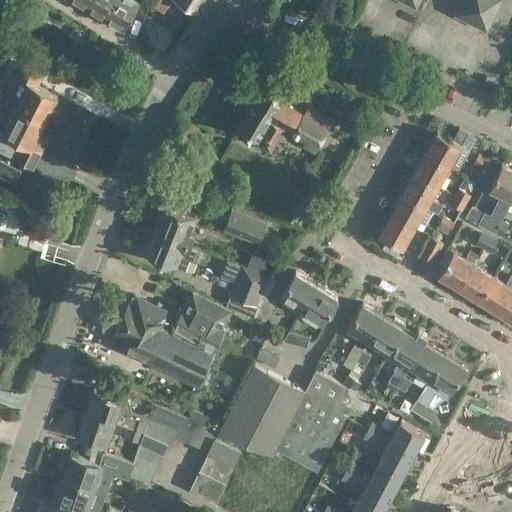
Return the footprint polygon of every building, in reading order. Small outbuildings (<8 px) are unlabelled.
[(89,0),(86,7),(104,17),(114,0),(89,0)] [(123,28),(139,0),(114,0),(104,17),(123,28)] [(151,0),(150,3),(164,12),(171,1),(169,0),(151,0)] [(174,0),(194,12),(201,0),(174,0)] [(485,28),(499,0),(459,0),(461,1),(455,13),(485,28)] [(43,122),(57,95),(37,85),(43,73),(23,63),(10,90),(20,95),(14,107),(43,122)] [(272,151),(285,127),(296,108),(282,100),(286,93),(265,81),(240,126),(259,137),(260,144),(272,151)] [(332,119),(308,105),(304,113),(296,108),(285,127),(306,139),(303,144),(314,150),(332,119)] [(0,148),(34,165),(48,137),(38,132),(43,122),(14,107),(0,133),(0,148)] [(459,127),(453,139),(461,144),(468,132),(459,127)] [(459,170),(470,149),(461,144),(453,139),(439,131),(427,152),(450,165),(459,170)] [(438,185),(450,165),(427,152),(415,172),(438,185)] [(485,170),(490,161),(479,155),(474,163),(485,170)] [(0,173),(7,177),(10,170),(13,164),(0,157),(0,173)] [(511,197),(511,166),(503,162),(491,187),(511,197)] [(439,212),(443,204),(431,197),(438,185),(415,172),(404,192),(426,205),(439,212)] [(467,201),(472,194),(458,186),(454,194),(467,201)] [(415,225),(426,205),(404,192),(392,213),(415,225)] [(463,209),(467,201),(454,194),(449,202),(463,209)] [(306,208),(294,201),(286,215),(298,221),(306,208)] [(197,216),(164,203),(162,208),(160,207),(155,220),(157,221),(154,228),(192,243),(197,233),(191,230),(197,216)] [(266,219),(233,206),(225,226),(260,240),(267,221),(278,226),(283,215),(270,210),(266,219)] [(466,217),(478,223),(483,211),(472,206),(466,217)] [(397,257),(403,246),(415,225),(392,213),(380,233),(392,240),(386,251),(397,257)] [(496,232),(502,219),(494,215),(488,228),(496,232)] [(450,231),(455,222),(445,216),(439,225),(450,231)] [(503,235),(509,223),(502,219),(496,232),(503,235)] [(192,243),(154,228),(152,235),(149,234),(144,247),(146,248),(144,253),(177,266),(185,269),(189,258),(195,261),(201,248),(192,244),(192,243)] [(484,248),(490,236),(482,232),(476,244),(484,248)] [(432,263),(444,242),(432,234),(419,256),(432,263)] [(492,252),(498,239),(490,236),(484,248),(492,252)] [(450,249),(441,264),(446,267),(455,252),(450,249)] [(468,259),(456,251),(455,252),(446,267),(441,275),(461,287),(476,264),(480,257),(472,252),(468,259)] [(232,293),(227,306),(229,307),(254,316),(261,304),(266,296),(277,278),(269,274),(243,264),(237,281),(232,293)] [(481,300),(496,276),(476,264),(461,287),(481,300)] [(300,312),(303,307),(317,284),(297,271),(282,294),(293,301),(290,306),(300,312)] [(507,283),(496,276),(481,300),(501,312),(511,293),(511,276),(507,283)] [(324,320),(338,296),(317,284),(303,307),(324,320)] [(133,295),(112,341),(200,382),(226,328),(222,327),(228,315),(225,313),(229,307),(227,306),(196,291),(193,296),(190,294),(179,317),(133,295)] [(511,318),(511,293),(501,312),(511,318)] [(261,304),(254,316),(264,323),(277,302),(266,296),(261,304)] [(370,339),(384,315),(363,302),(349,326),(370,339)] [(390,351),(405,328),(384,315),(370,339),(390,351)] [(265,343),(272,330),(260,324),(253,337),(265,343)] [(396,387),(425,340),(405,328),(390,351),(386,358),(396,365),(393,370),(395,371),(388,382),(396,387)] [(308,346),(310,335),(289,330),(284,339),(308,346)] [(431,376),(445,353),(425,340),(396,387),(404,392),(411,381),(412,381),(420,370),(431,376)] [(356,361),(363,350),(354,345),(348,356),(356,361)] [(364,366),(371,355),(363,350),(356,361),(364,366)] [(445,353),(431,376),(427,383),(434,388),(447,397),(466,366),(445,353)] [(307,389),(255,363),(220,430),(280,456),(282,453),(318,469),(357,392),(316,371),(307,389)] [(356,390),(361,381),(348,374),(343,382),(356,390)] [(434,388),(427,383),(412,408),(431,420),(438,410),(426,403),(434,388)] [(144,430),(148,418),(118,408),(122,396),(95,387),(87,410),(114,419),(129,425),(144,430)] [(181,430),(187,416),(154,402),(149,417),(181,430)] [(192,409),(189,417),(199,421),(202,413),(192,409)] [(106,443),(114,419),(87,410),(79,434),(106,443)] [(189,441),(199,421),(189,417),(187,416),(181,430),(178,436),(189,441)] [(169,442),(178,436),(181,430),(149,417),(148,418),(144,430),(169,442)] [(379,435),(384,427),(372,420),(368,429),(379,435)] [(413,453),(425,432),(401,420),(390,441),(413,453)] [(199,446),(209,425),(199,421),(189,441),(199,446)] [(141,440),(144,430),(129,425),(125,435),(141,440)] [(209,451),(216,437),(220,430),(209,425),(199,446),(209,451)] [(375,444),(379,435),(368,429),(363,437),(375,444)] [(164,453),(169,442),(144,430),(141,440),(141,441),(164,453)] [(234,464),(241,450),(216,437),(209,451),(234,464)] [(159,463),(164,453),(141,441),(137,452),(159,463)] [(402,474),(413,453),(390,441),(379,462),(402,474)] [(133,463),(134,461),(106,451),(102,463),(72,452),(65,475),(94,485),(98,473),(110,477),(116,472),(129,476),(130,474),(133,463)] [(154,473),(159,463),(137,452),(134,461),(133,463),(154,473)] [(391,495),(402,474),(379,462),(368,482),(391,495)] [(149,484),(154,473),(133,463),(130,474),(149,484)] [(357,477),(361,469),(350,463),(346,470),(357,477)] [(217,500),(226,481),(201,469),(192,488),(217,500)] [(373,511),(381,511),(391,495),(368,482),(357,477),(346,470),(341,479),(352,484),(351,486),(362,492),(357,503),(373,511)] [(104,502),(108,490),(94,485),(65,475),(57,497),(87,507),(90,497),(104,502)] [(157,510),(163,498),(154,494),(148,505),(157,510)] [(97,511),(86,508),(87,507),(57,497),(51,511),(97,511)] [(162,511),(166,511),(171,502),(163,498),(157,510),(162,511)] [(324,511),(338,511),(340,509),(328,503),(323,511),(324,511)] [(373,511),(357,503),(351,511),(373,511)]
